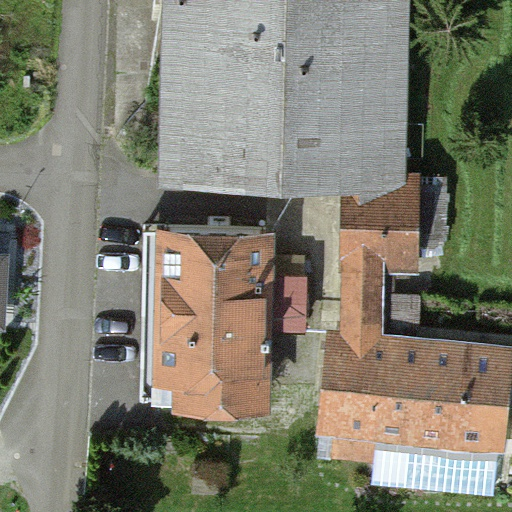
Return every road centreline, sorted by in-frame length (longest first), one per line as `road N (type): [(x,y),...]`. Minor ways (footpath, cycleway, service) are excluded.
road 1 (unclassified): [(74,172),(49,511)]
road 2 (unclassified): [(84,0),(74,172)]
